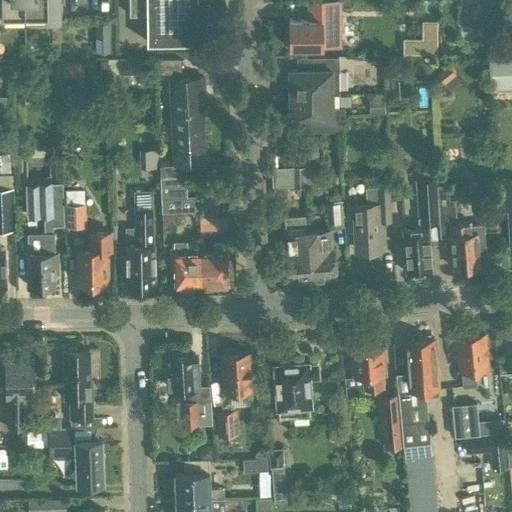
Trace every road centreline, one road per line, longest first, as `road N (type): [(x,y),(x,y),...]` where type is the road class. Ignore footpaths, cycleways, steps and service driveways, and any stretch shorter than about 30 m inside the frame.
road 1 (residential): [(257,315),(245,0)]
road 2 (residential): [(257,315),(511,300)]
road 3 (residential): [(139,511),(134,316)]
road 4 (residential): [(0,320),(134,316)]
road 5 (residential): [(134,316),(257,315)]
